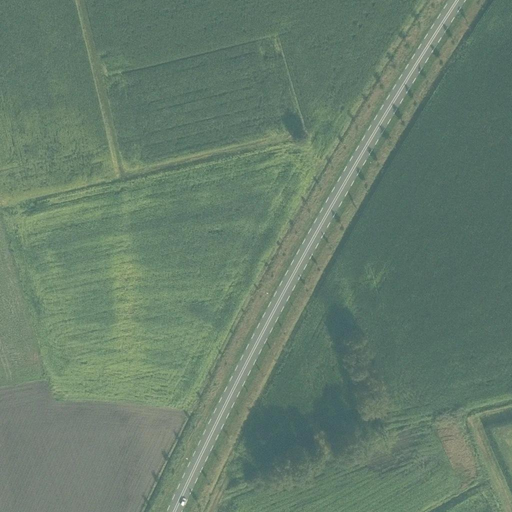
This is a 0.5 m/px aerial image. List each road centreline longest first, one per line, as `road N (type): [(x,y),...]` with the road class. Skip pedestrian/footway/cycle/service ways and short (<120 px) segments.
road 1 (primary): [(173,511),(293,273),(457,0)]
road 2 (track): [(80,0),(120,171),(132,399)]
